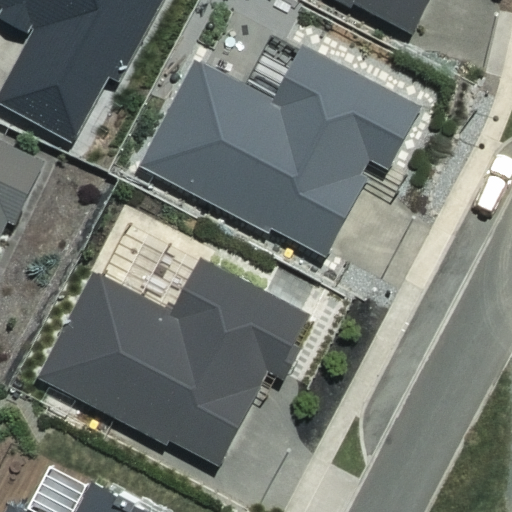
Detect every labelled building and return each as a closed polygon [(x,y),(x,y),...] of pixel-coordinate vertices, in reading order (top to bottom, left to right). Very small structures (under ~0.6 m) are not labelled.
[(0,0),(0,10),(40,35),(0,100),(77,148),(167,0),(0,0)] [(351,0),(407,27),(421,0),(351,0)] [(134,158),(322,254),(365,170),(358,166),(366,152),(387,163),(417,103),(296,41),(269,95),(188,53),(134,158)] [(51,163),(0,139),(0,249),(15,220),(22,223),(51,163)] [(33,370),(216,460),(263,366),(281,375),(297,343),(290,339),(306,309),(193,253),(167,304),(86,264),(33,370)] [(0,505),(0,511),(154,511),(87,478),(69,511),(33,511),(4,497),(0,505)]
